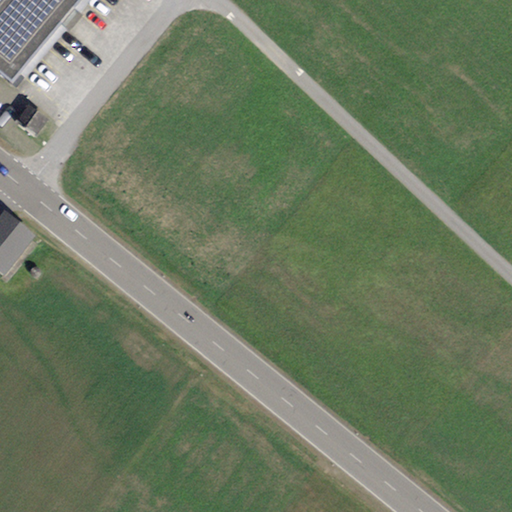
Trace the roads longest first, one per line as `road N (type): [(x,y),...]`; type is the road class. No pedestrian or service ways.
road 1 (secondary): [(27,191),(421,511)]
road 2 (unclassified): [(213,0),(511,280)]
road 3 (residential): [(177,0),(27,191)]
